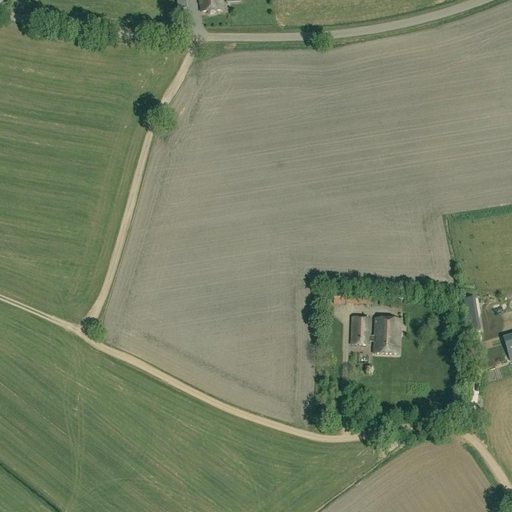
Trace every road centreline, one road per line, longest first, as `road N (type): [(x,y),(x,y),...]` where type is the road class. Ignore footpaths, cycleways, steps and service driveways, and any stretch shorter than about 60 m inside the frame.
road 1 (track): [(511,490),(487,452),(459,429),(332,438),(269,424),(0,297)]
road 2 (unclassified): [(488,0),(332,37),(131,35),(0,12)]
road 3 (track): [(86,337),(154,123),(195,36)]
